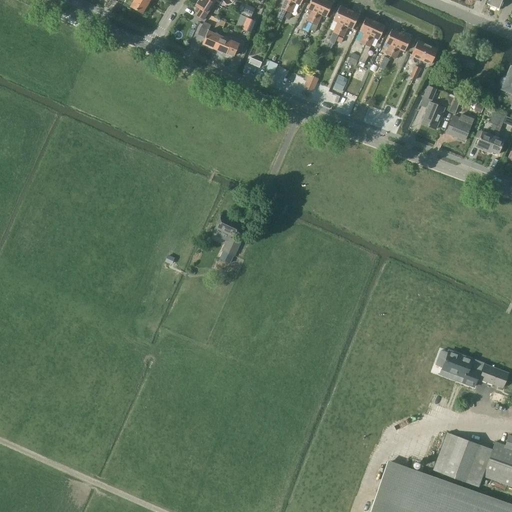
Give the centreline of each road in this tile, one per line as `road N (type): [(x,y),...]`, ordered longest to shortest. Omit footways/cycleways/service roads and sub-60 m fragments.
road 1 (tertiary): [(511,191),(154,45)]
road 2 (track): [(0,265),(85,307),(266,371)]
road 3 (track): [(2,266),(77,95)]
road 4 (track): [(244,232),(302,107)]
